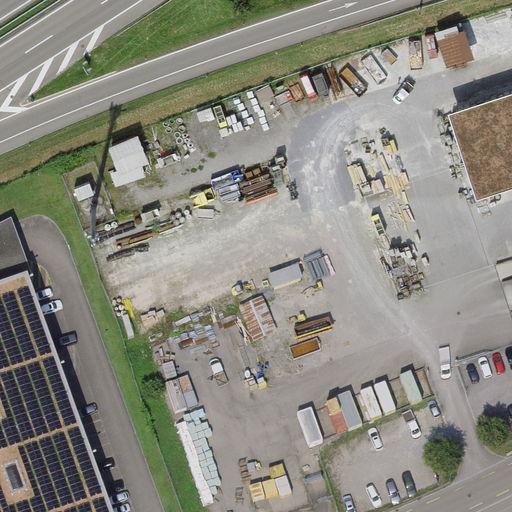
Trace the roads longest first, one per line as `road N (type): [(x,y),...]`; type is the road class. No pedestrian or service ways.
road 1 (motorway): [(0,135),(187,60),(372,0)]
road 2 (motorway): [(0,70),(109,0)]
